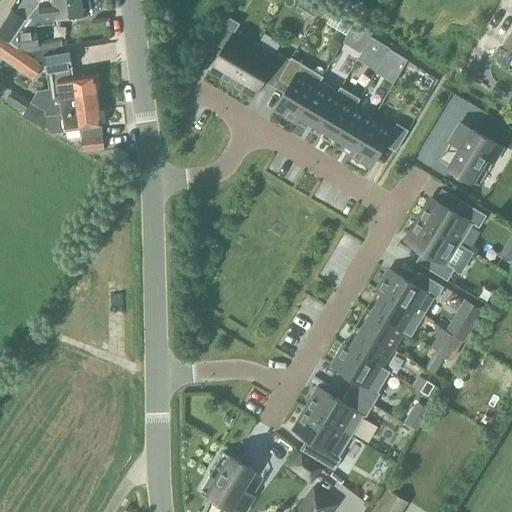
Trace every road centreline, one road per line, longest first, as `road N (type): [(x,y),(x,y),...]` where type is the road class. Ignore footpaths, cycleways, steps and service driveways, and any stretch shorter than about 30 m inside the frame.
road 1 (residential): [(285,386),(390,213)]
road 2 (tertiary): [(156,375),(152,181)]
road 3 (tertiary): [(152,181),(130,0)]
road 4 (residential): [(390,213),(252,123)]
road 5 (tertiary): [(163,511),(156,375)]
road 6 (residential): [(156,375),(245,370),(285,386)]
road 7 (residential): [(252,123),(215,175),(152,181)]
